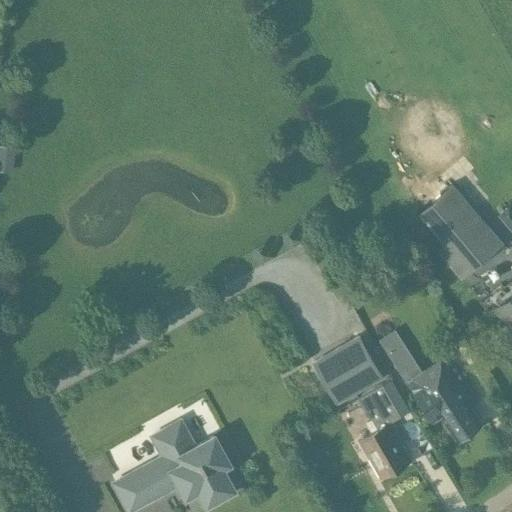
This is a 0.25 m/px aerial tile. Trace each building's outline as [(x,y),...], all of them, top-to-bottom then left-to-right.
[(0,170),(13,172),(16,147),(0,145),(0,170)] [(453,183),(418,212),(444,243),(436,249),(462,279),(503,242),(453,183)] [(497,212),(511,229),(511,200),(497,212)] [(511,292),(492,310),(511,333),(511,292)] [(411,391),(412,391),(431,419),(439,413),(440,413),(438,410),(447,404),(424,369),(422,371),(394,329),(377,340),(411,391)] [(337,400),(354,390),(380,376),(358,338),(315,362),(337,400)] [(440,413),(439,413),(456,438),(481,422),(464,397),(472,392),(452,363),(446,367),(440,358),(424,369),(447,404),(438,410),(440,413)] [(376,429),(359,439),(380,476),(409,459),(388,423),(401,416),(382,384),(358,398),(376,429)] [(226,492),(225,491),(231,487),(219,465),(226,461),(213,438),(193,449),(179,423),(159,434),(160,435),(171,454),(116,484),(129,508),(178,481),(185,494),(198,486),(206,501),(212,498),(212,499),(213,499),(213,498),(224,491),(225,492),(226,492)]
